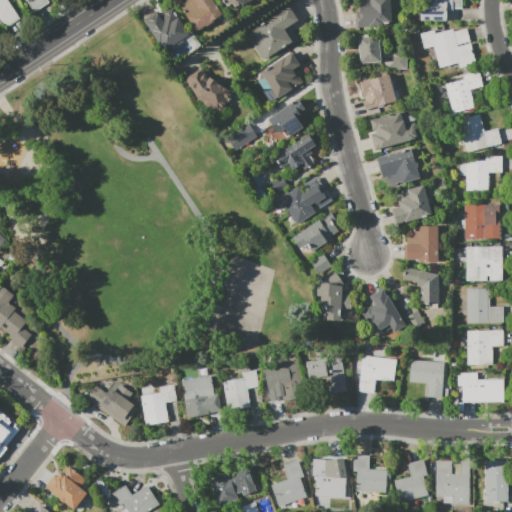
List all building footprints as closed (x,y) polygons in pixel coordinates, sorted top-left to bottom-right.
[(0,0),(6,0),(20,19),(6,28),(2,22),(0,23),(0,0)] [(47,0),(49,2),(34,12),(26,0),(47,0)] [(215,21),(207,26),(206,25),(197,31),(179,5),(186,0),(213,0),(222,14),(214,19),(215,21)] [(245,0),(222,0),(228,10),(245,0)] [(354,25),(353,9),(358,9),(357,0),(389,0),(391,20),(381,21),(381,23),(354,25)] [(460,0),(460,6),(452,6),(452,7),(444,7),(444,18),(419,18),(419,0),(460,0)] [(290,6),(299,20),(289,26),(296,38),(292,41),(293,42),(268,58),(268,56),(262,59),(247,35),(253,32),(252,30),(290,6)] [(189,34),(166,49),(161,42),(159,44),(144,20),(157,11),(160,16),(172,8),(189,34)] [(420,33),(433,30),(434,34),(452,29),(453,31),(466,28),(469,40),(456,44),(457,46),(470,43),(475,63),(459,67),(458,62),(439,67),(433,46),(424,48),(420,33)] [(383,34),(384,55),(380,56),(381,61),(360,63),(358,36),(383,34)] [(293,52),(302,66),(295,70),(304,84),(280,100),(260,71),(283,56),(285,58),(293,52)] [(406,54),(407,68),(393,69),(393,54),(406,54)] [(185,78),(202,67),(208,78),(209,77),(218,82),(218,84),(233,93),(221,112),(212,107),(209,107),(204,105),(204,102),(197,98),(197,97),(185,78)] [(479,71),(482,85),(469,89),(474,107),(452,112),(445,84),(464,79),(463,75),(479,71)] [(396,100),(365,108),(357,80),(370,76),(372,80),(389,75),(396,100)] [(299,99),(306,110),(303,111),(305,115),(298,119),(303,127),(287,138),(283,130),(277,134),(267,119),(299,99)] [(375,149),(371,134),(375,133),(375,130),(373,130),(370,120),(400,111),(404,125),(415,122),(419,137),(375,149)] [(497,128),(501,143),(466,152),(457,120),(479,114),(484,131),(497,128)] [(235,150),(228,138),(249,124),(256,136),(235,150)] [(315,162),(305,169),(301,165),(293,170),(289,163),(282,167),(275,155),(309,134),(316,145),(310,149),(313,154),(311,155),(315,162)] [(416,167),(419,177),(389,186),(386,177),(383,177),(377,157),(411,148),(414,158),(416,157),(418,166),(416,167)] [(488,190),(466,190),(465,175),(460,175),(459,162),(465,162),(465,160),(485,160),(485,156),(501,156),(501,172),(488,172),(488,190)] [(289,188),(276,196),(268,184),(281,175),(289,188)] [(289,211),(281,198),(298,186),(303,193),(307,190),(306,189),(307,189),(304,185),(315,177),(323,188),(289,211)] [(391,209),(400,207),(398,202),(396,192),(424,184),(428,202),(432,214),(395,224),(391,209)] [(289,211),(323,188),(330,199),(324,203),(319,207),(317,204),(316,202),(315,203),(314,201),(311,204),(310,204),(315,212),(298,223),(289,211)] [(500,222),(501,238),(465,238),(464,204),(487,204),(487,222),(500,222)] [(331,212),(336,220),(333,222),(338,230),(330,236),(332,239),(326,243),(325,242),(313,250),(308,243),(300,248),(293,237),(331,212)] [(419,226),(438,226),(438,261),(420,261),(420,258),(403,258),(403,244),(407,244),(407,229),(419,229),(419,226)] [(501,246),(501,261),(488,261),(488,280),(466,280),(466,246),(501,246)] [(331,265),(319,274),(311,262),(323,253),(331,265)] [(438,307),(425,308),(425,303),(421,303),(421,286),(416,285),(417,282),(402,279),(405,267),(438,274),(438,307)] [(340,320),(327,319),(327,313),(320,312),(321,296),(317,295),(317,284),(320,284),(320,282),(324,282),(323,280),(336,272),(345,286),(341,288),(341,294),(351,294),(350,311),(341,311),(340,320)] [(0,286),(1,285),(13,295),(8,302),(15,308),(13,310),(26,321),(21,327),(31,334),(21,347),(8,337),(10,334),(1,327),(0,328),(0,286)] [(407,326),(393,334),(390,328),(384,332),(383,329),(377,332),(373,324),(369,326),(362,313),(365,311),(364,310),(369,307),(370,306),(374,304),(369,296),(384,287),(388,293),(391,292),(406,319),(404,321),(407,326)] [(502,306),(503,322),(467,322),(467,288),(489,288),(489,306),(502,306)] [(413,329),(406,317),(417,310),(424,323),(413,329)] [(503,330),(503,346),(492,346),(492,364),(467,364),(466,330),(503,330)] [(373,392),(358,391),(360,376),(355,375),(356,361),(362,362),(363,355),(397,359),(394,382),(393,381),(377,379),(376,393),(373,392)] [(347,390),(324,394),(321,377),(309,379),(306,364),(306,362),(340,356),(341,358),(347,390)] [(441,397),(427,396),(428,383),(409,381),(411,360),(444,362),(441,397)] [(282,401),(279,384),(267,385),(265,369),(277,367),(276,366),(299,362),(305,397),(282,401)] [(241,372),(255,370),(259,387),(247,389),(251,409),(228,414),(222,381),(242,377),(241,372)] [(504,402),(462,402),(463,385),(457,385),(457,373),(477,373),(477,379),(504,380),(504,402)] [(221,410),(209,413),(209,414),(188,418),(181,380),(210,375),(214,395),(218,395),(221,410)] [(173,384),(176,400),(165,402),(168,421),(146,425),(140,396),(160,392),(159,387),(173,384)] [(86,399),(95,385),(106,393),(110,388),(115,391),(119,385),(132,393),(127,400),(138,407),(125,427),(86,399)] [(0,411),(12,421),(6,428),(9,430),(4,437),(1,435),(0,436),(0,411)] [(354,454),(369,455),(368,469),(391,470),(390,480),(387,480),(386,492),(355,490),(356,471),(353,471),(354,454)] [(344,496),(315,495),(316,475),(312,475),(313,458),(325,459),(331,459),(343,457),(347,478),(345,478),(344,496)] [(407,463),(424,459),(428,474),(423,475),(428,495),(400,503),(394,480),(410,476),(407,463)] [(298,460),(304,477),(300,478),(307,496),(279,506),(271,485),(288,478),(283,466),(298,460)] [(455,460),(469,460),(469,504),(452,504),(452,503),(443,503),(443,497),(435,496),(436,460),(452,460),(452,474),(455,474),(455,460)] [(507,501),(485,501),(485,460),(507,460),(507,501)] [(219,507),(209,481),(248,466),(257,490),(243,495),(242,492),(236,494),(239,502),(231,504),(231,502),(219,507)] [(73,511),(70,509),(62,502),(57,498),(44,487),(54,475),(57,478),(62,472),(63,474),(70,467),(86,480),(82,484),(91,492),(74,511),(73,511)] [(119,505),(112,493),(126,485),(132,494),(147,485),(159,507),(150,511),(120,511),(126,508),(123,503),(119,505)] [(255,502),(258,511),(232,511),(232,510),(255,502)]
